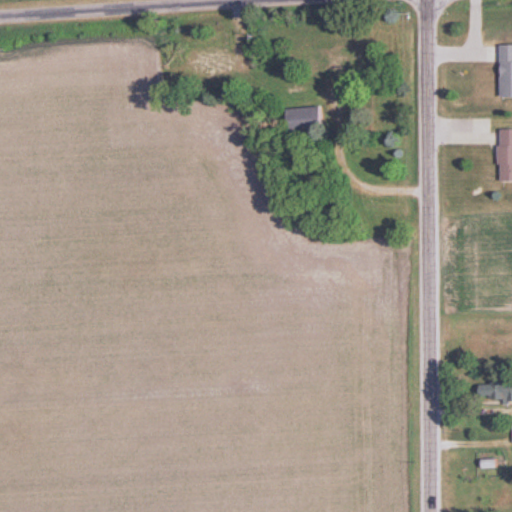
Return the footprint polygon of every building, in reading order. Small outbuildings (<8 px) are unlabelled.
[(337,44),(337,73),(374,73),(374,44),(337,44)] [(188,70),(231,70),(231,53),(188,53),(188,70)] [(317,54),(317,70),(329,70),(329,54),(317,54)] [(292,133),(326,131),(324,106),(291,109),(292,133)] [(511,128),(502,129),(502,180),(511,180),(511,128)] [(511,381),(483,381),(483,400),(511,399),(511,381)]
